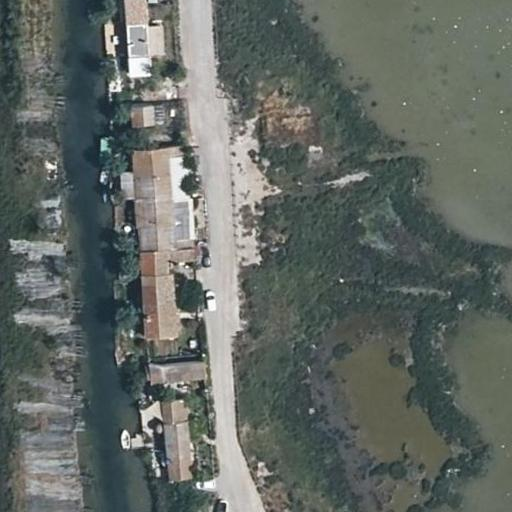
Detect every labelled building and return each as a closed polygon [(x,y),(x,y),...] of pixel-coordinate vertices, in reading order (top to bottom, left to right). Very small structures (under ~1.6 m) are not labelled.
[(121,0),(126,57),(150,56),(146,0),(121,0)] [(126,57),(127,79),(151,77),(150,56),(126,57)] [(129,104),(130,122),(150,118),(149,102),(129,104)] [(132,146),(137,198),(189,194),(189,187),(182,189),(179,152),(186,152),(184,141),(132,146)] [(137,198),(140,247),(193,243),(189,194),(137,198)] [(140,247),(141,258),(194,255),(193,243),(140,247)] [(142,273),(146,331),(170,328),(166,271),(142,273)] [(160,361),(162,377),(205,374),(204,357),(160,361)] [(160,401),(171,481),(195,477),(183,398),(160,401)]
